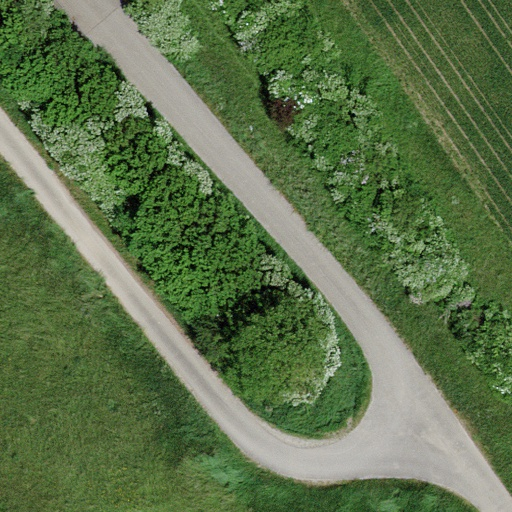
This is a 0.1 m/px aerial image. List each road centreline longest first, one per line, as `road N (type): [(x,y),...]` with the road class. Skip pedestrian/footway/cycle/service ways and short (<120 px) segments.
road 1 (track): [(429,413),(352,455),(310,463),(270,452),(235,423),(0,133)]
road 2 (track): [(92,0),(331,280),(429,413)]
road 3 (track): [(429,413),(501,511)]
